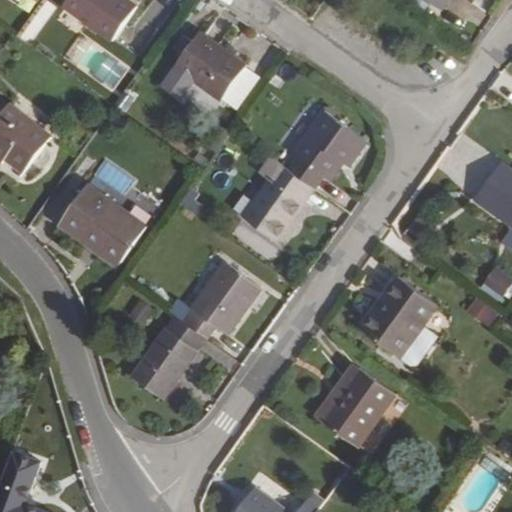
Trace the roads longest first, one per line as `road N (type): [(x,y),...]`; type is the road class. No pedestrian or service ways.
road 1 (residential): [(153,511),(198,462),(436,128)]
road 2 (residential): [(140,511),(89,420),(53,301),(0,237)]
road 3 (residential): [(250,0),(436,128)]
road 4 (unknown): [(369,223),(511,346)]
road 5 (residential): [(436,128),(511,29)]
